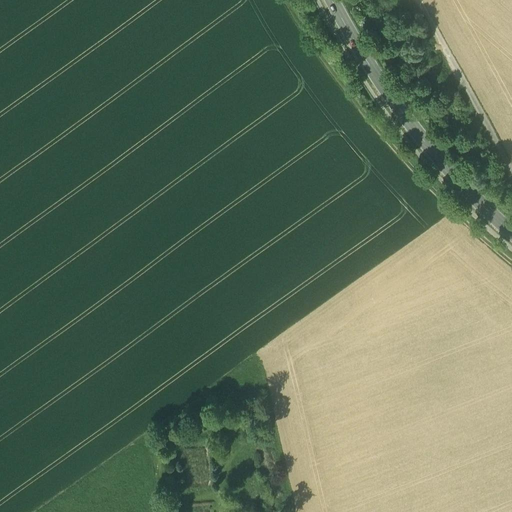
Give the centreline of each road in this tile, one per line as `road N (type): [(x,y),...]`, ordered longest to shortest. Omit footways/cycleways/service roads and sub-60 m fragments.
road 1 (track): [(511,265),(392,146),(282,0)]
road 2 (tertiary): [(511,232),(402,113),(332,0)]
road 3 (track): [(511,172),(416,0)]
